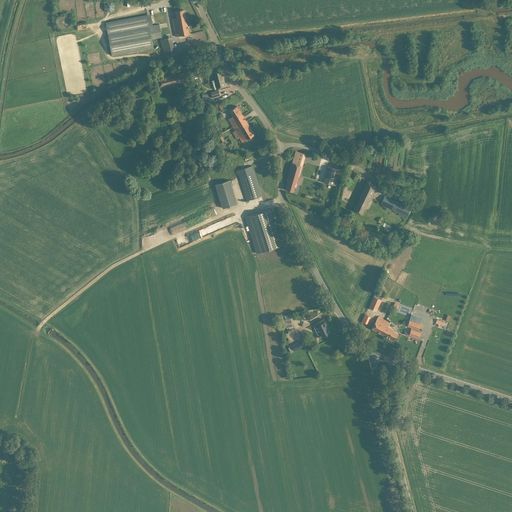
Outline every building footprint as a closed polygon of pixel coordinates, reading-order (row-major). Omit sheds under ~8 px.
[(104,2),(104,11),(114,11),(114,2),(104,2)] [(175,11),(176,16),(176,18),(172,19),(175,37),(189,34),(184,9),(175,11)] [(106,24),(112,56),(153,48),(151,39),(161,37),(159,24),(149,26),(147,16),(106,24)] [(160,40),(164,56),(175,53),(171,37),(160,40)] [(221,69),(212,72),(214,80),(212,81),(215,89),(226,86),(223,78),(221,69)] [(159,79),(161,89),(173,86),(189,82),(187,72),(159,79)] [(211,91),(213,98),(220,96),(218,89),(211,91)] [(232,117),(228,119),(233,127),(235,130),(240,138),(242,142),(250,137),(254,135),(245,119),(237,106),(233,108),(229,111),(232,117)] [(288,181),(286,189),(293,192),(295,187),(296,187),(297,184),(297,183),(298,179),(302,180),(303,177),(299,176),(302,166),(299,165),(300,161),(303,162),(305,154),(296,151),(287,181),(288,181)] [(237,170),(247,201),(257,197),(262,196),(252,165),(237,170)] [(327,165),(323,182),(336,186),(341,169),(327,165)] [(230,180),(215,184),(223,208),(237,204),(230,180)] [(353,210),(362,214),(376,186),(367,181),(353,210)] [(398,215),(406,219),(410,210),(402,206),(403,204),(385,196),(381,204),(399,213),(398,215)] [(246,217),(257,253),(281,246),(269,209),(246,217)] [(179,247),(204,237),(202,230),(177,240),(179,247)] [(369,308),(376,311),(381,299),(374,296),(369,308)] [(364,314),(361,321),(367,324),(370,316),(364,314)] [(374,324),(371,329),(378,333),(394,341),(397,337),(398,334),(393,330),(393,329),(388,326),(383,324),(385,320),(378,316),(374,324)] [(409,335),(419,338),(421,332),(417,331),(418,330),(421,323),(410,319),(407,326),(412,328),(409,335)] [(325,321),(317,325),(321,333),(317,335),(319,338),(323,336),(329,333),(326,326),(327,325),(325,321)] [(288,347),(291,353),(304,346),(301,340),(288,347)]
